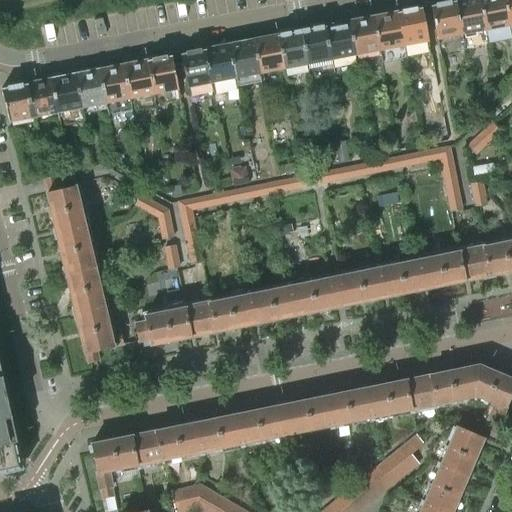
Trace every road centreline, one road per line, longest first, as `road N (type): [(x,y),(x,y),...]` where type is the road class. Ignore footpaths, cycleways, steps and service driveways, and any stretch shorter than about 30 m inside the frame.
road 1 (residential): [(0,251),(31,388),(44,419),(64,433),(76,423),(487,337),(511,348)]
road 2 (residential): [(0,55),(45,57),(332,0)]
